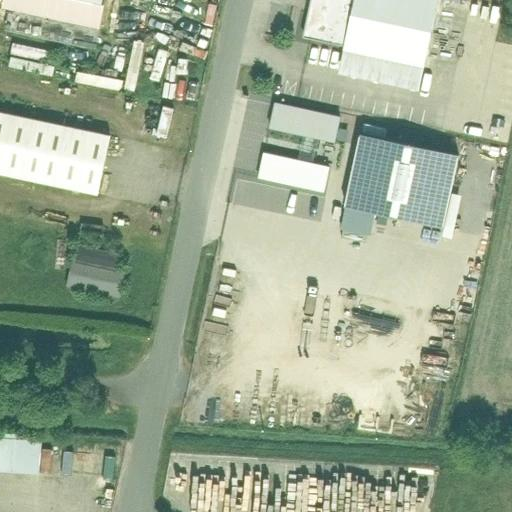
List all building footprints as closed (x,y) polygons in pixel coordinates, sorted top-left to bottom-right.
[(105,0),(0,0),(0,5),(99,28),(105,0)] [(309,0),(301,37),(342,46),(336,72),(416,89),(436,0),(309,0)] [(338,118),(273,103),(268,128),(333,142),(338,118)] [(110,130),(0,105),(0,177),(94,199),(110,130)] [(456,157),(359,136),(339,228),(368,235),(372,215),(440,230),(456,157)] [(327,168),(263,155),(258,178),(322,192),(327,168)] [(71,245),(62,288),(117,300),(126,257),(71,245)] [(0,429),(0,472),(41,475),(44,431),(0,429)]
